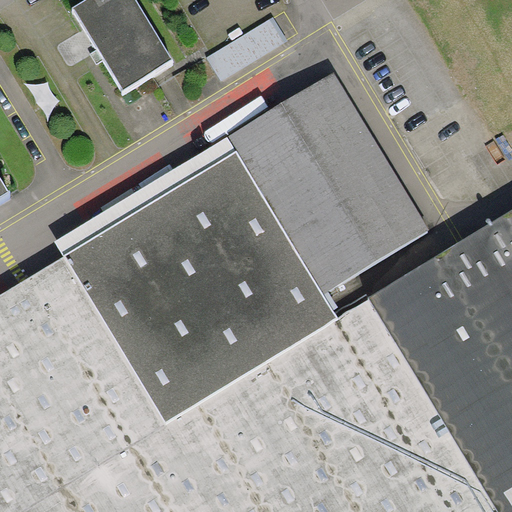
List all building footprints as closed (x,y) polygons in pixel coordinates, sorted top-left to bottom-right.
[(133,0),(91,0),(73,11),(124,94),(173,64),(133,0)] [(274,18),(207,59),(221,82),(288,41),(274,18)] [(334,77),(227,140),(325,299),(428,233),(334,77)] [(325,299),(227,140),(55,243),(66,259),(0,299),(0,511),(495,511),(369,303),(339,322),(325,299)] [(0,202),(9,197),(0,182),(0,202)] [(511,511),(511,216),(369,303),(495,511),(511,511)]
